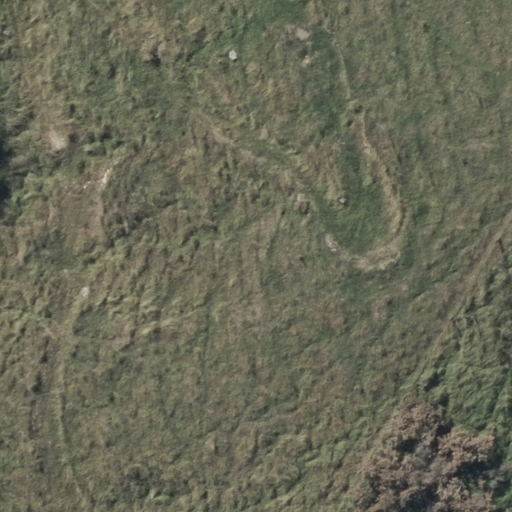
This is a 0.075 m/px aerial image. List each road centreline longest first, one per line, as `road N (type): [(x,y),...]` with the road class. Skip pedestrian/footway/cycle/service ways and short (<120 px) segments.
road 1 (track): [(287,0),(311,16),(395,194),(395,226),(374,247),(327,234),(290,175),(103,0)]
road 2 (track): [(13,0),(81,178),(73,272),(48,361),(42,454),(74,511)]
